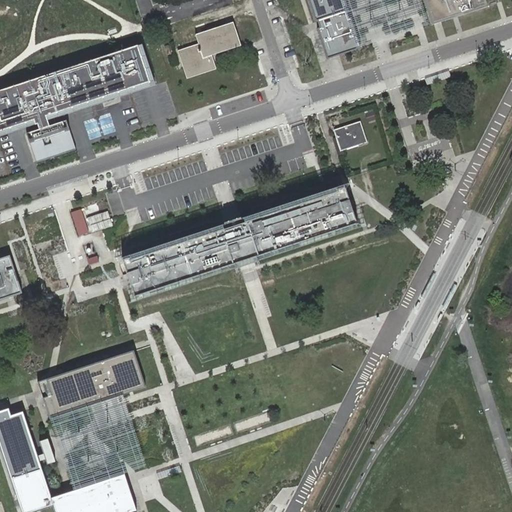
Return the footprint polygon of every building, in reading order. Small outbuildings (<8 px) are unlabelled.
[(349,13),(344,0),(307,0),(328,61),(361,50),(351,19),(349,20),(347,16),(346,14),(349,13)] [(423,0),(432,27),(488,8),(484,0),(423,0)] [(199,44),(178,51),(187,78),(216,69),(212,55),(241,46),(234,23),(196,35),(199,44)] [(179,40),(192,36),(187,24),(175,28),(179,40)] [(139,48),(0,92),(0,132),(35,122),(36,125),(38,125),(40,131),(27,135),(30,144),(50,138),(70,131),(67,122),(55,126),(53,120),(55,119),(54,116),(151,85),(139,48)] [(365,112),(368,121),(374,119),(372,110),(365,112)] [(337,142),(333,143),(337,153),(366,143),(358,122),(333,131),(337,142)] [(128,258),(120,260),(132,299),(247,262),(356,227),(344,190),(343,187),(338,189),(334,190),(335,193),(242,224),(240,217),(233,220),(222,223),(224,230),(129,261),(128,258)] [(97,255),(87,258),(89,264),(99,261),(97,255)] [(12,256),(0,259),(0,299),(15,295),(24,292),(18,274),(12,256)] [(61,410),(147,381),(138,354),(52,383),(61,410)] [(127,483),(126,478),(123,470),(68,489),(49,495),(39,466),(21,411),(9,414),(6,408),(0,409),(0,450),(20,511),(35,511),(39,511),(52,506),(54,511),(135,511),(130,492),(129,488),(127,483)] [(39,439),(46,463),(54,460),(46,437),(39,439)]
